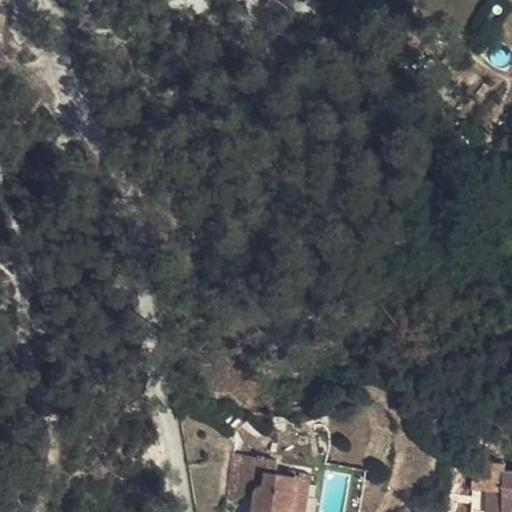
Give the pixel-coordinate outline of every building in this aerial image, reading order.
[(224,498),(236,500),(236,494),(232,493),(237,457),(230,456),(224,498)] [(232,493),(236,494),(253,496),(251,511),(293,511),(298,479),(298,478),(294,477),(294,472),(285,472),(285,476),(273,474),(275,462),(237,457),(232,493)] [(511,472),(501,473),(500,500),(511,499),(511,472)] [(298,479),(293,511),(305,511),(310,481),(309,480),(298,479)] [(511,511),(511,499),(500,500),(496,500),(495,511),(511,511)]
